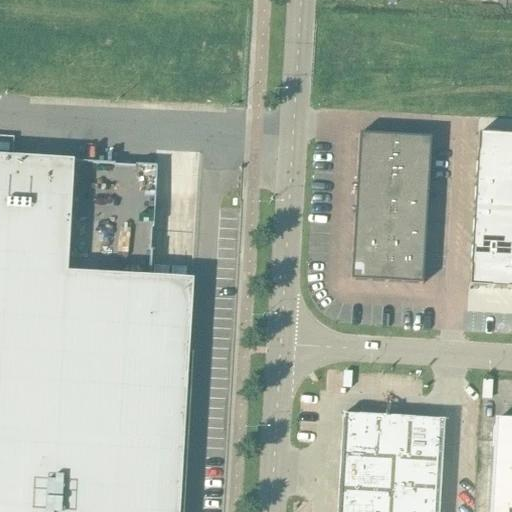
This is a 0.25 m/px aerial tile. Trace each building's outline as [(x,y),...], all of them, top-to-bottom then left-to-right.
[(511,135),(477,134),(476,160),(511,161),(511,135)] [(393,167),(394,137),(359,135),(357,165),(393,167)] [(394,137),(393,167),(429,169),(430,139),(394,137)] [(0,511),(178,511),(192,281),(66,274),(72,162),(0,157),(0,511)] [(511,161),(476,160),(474,185),(511,187),(511,161)] [(357,165),(355,194),(391,196),(393,167),(357,165)] [(427,198),(429,169),(393,167),(391,196),(427,198)] [(511,187),(474,185),(473,211),(511,213),(511,187)] [(355,194),(353,223),(389,225),(391,196),(355,194)] [(425,227),(427,198),(391,196),(389,225),(425,227)] [(511,213),(473,211),(471,236),(511,238),(511,213)] [(353,223),(352,251),(388,253),(389,225),(353,223)] [(424,255),(425,227),(389,225),(388,253),(424,255)] [(511,238),(471,236),(470,262),(511,264),(511,238)] [(386,284),(387,257),(388,253),(352,251),(350,282),(386,284)] [(422,286),(423,257),(424,255),(388,253),(387,257),(386,284),(422,286)] [(511,264),(470,262),(468,288),(490,290),(511,291),(511,264)] [(340,455),(373,457),(375,417),(342,415),(340,455)] [(409,419),(375,417),(373,457),(396,459),(407,459),(409,419)] [(407,459),(441,461),(443,421),(409,419),(407,459)] [(511,511),(511,436),(492,435),(487,511),(511,511)] [(340,455),(338,491),(394,495),(394,488),(396,459),(373,457),(340,455)] [(439,490),(441,461),(407,459),(396,459),(394,488),(439,490)] [(392,511),(438,511),(439,490),(394,488),(394,495),(392,511)] [(338,491),(336,511),(392,511),(394,495),(338,491)]
